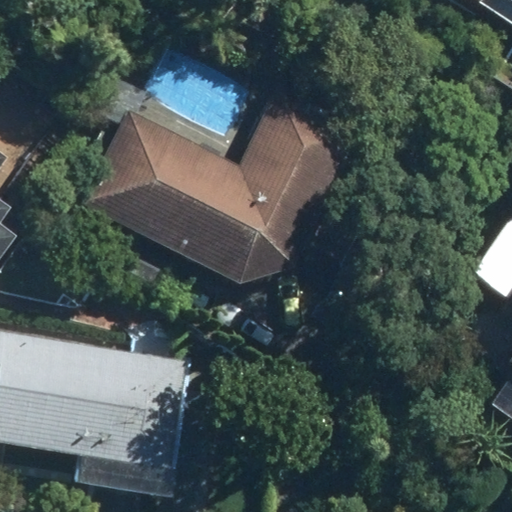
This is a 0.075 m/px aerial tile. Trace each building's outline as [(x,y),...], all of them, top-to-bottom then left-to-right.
[(511,49),(491,81),(511,95),(511,0),(462,0),(511,33),(511,49)] [(266,109),(233,173),(200,156),(190,174),(172,165),(182,147),(156,134),(168,112),(143,99),(115,154),(108,151),(78,208),(232,287),(282,274),(346,150),(266,109)] [(0,264),(28,224),(5,207),(39,158),(0,130),(0,264)] [(370,228),(334,206),(309,248),(345,270),(370,228)] [(511,294),(503,308),(511,313),(511,294)] [(0,451),(74,463),(70,489),(167,503),(185,378),(176,377),(178,368),(0,341),(0,451)]
